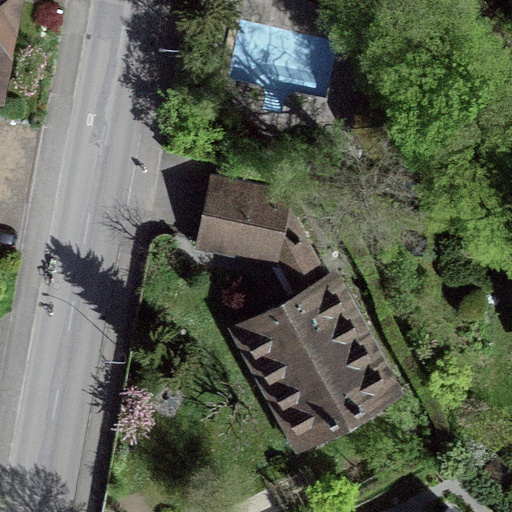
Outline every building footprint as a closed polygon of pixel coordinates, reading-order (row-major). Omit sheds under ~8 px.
[(0,0),(0,48),(4,50),(12,0),(0,0)] [(449,146),(430,125),(429,110),(422,96),(401,85),(378,89),(362,105),(358,128),(370,149),(384,154),(399,153),(418,174),(449,146)] [(454,192),(484,198),(488,176),(458,170),(454,192)] [(200,244),(269,259),(281,197),(213,182),(200,244)] [(388,395),(326,279),(238,328),(300,442),(388,395)] [(502,494),(511,483),(511,475),(494,458),(480,473),(502,494)] [(458,511),(448,502),(437,511),(458,511)]
